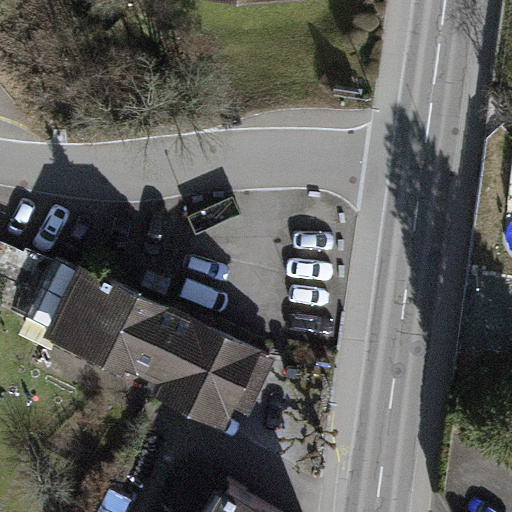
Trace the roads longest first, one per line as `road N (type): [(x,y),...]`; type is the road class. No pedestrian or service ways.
road 1 (residential): [(0,160),(116,181),(239,161),(423,174)]
road 2 (secondary): [(376,511),(423,174)]
road 3 (secondary): [(423,174),(447,0)]
